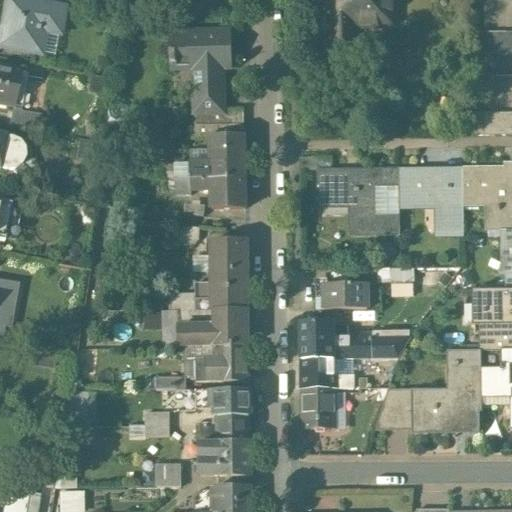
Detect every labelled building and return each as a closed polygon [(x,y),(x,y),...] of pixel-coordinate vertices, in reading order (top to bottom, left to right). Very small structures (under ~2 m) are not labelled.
[(327,0),(329,52),(337,52),(342,57),(350,56),(356,50),(356,42),(350,36),(348,36),(347,34),(359,22),(369,22),(374,22),(379,27),(392,27),(391,0),(327,0)] [(62,11),(5,2),(0,32),(0,31),(0,49),(39,56),(42,34),(43,27),(60,29),(62,11)] [(478,75),(511,75),(511,30),(478,31),(478,75)] [(57,36),(42,34),(40,55),(54,57),(57,36)] [(228,34),(169,36),(170,71),(194,70),(195,99),(223,98),(221,69),(228,70),(229,69),(228,34)] [(26,76),(0,72),(0,107),(13,109),(16,94),(23,95),(26,76)] [(107,79),(90,77),(87,93),(104,96),(107,79)] [(41,117),(11,112),(8,128),(38,134),(41,117)] [(243,113),(196,115),(196,128),(208,127),(244,127),(243,113)] [(496,137),(495,114),(483,115),(483,137),(496,137)] [(507,137),(507,114),(495,114),(496,137),(507,137)] [(483,137),(483,115),(473,115),(473,137),(483,137)] [(244,127),(208,127),(209,151),(211,151),(211,150),(244,149),(244,127)] [(17,143),(11,140),(0,138),(0,170),(5,171),(13,171),(14,170),(20,166),(21,165),(24,159),(23,151),(23,149),(18,144),(17,143)] [(244,149),(211,150),(211,151),(211,169),(211,181),(245,180),(244,149)] [(189,169),(175,170),(176,182),(190,182),(189,169)] [(211,169),(189,169),(190,182),(211,181),(211,169)] [(511,170),(463,172),(463,205),(495,204),(496,232),(500,232),(511,232),(511,170)] [(463,172),(399,173),(399,209),(440,208),(440,236),(464,236),(463,205),(463,172)] [(399,173),(318,173),(319,209),(351,208),(351,237),(400,237),(399,209),(399,173)] [(245,180),(211,181),(212,192),(212,210),(245,210),(245,180)] [(211,181),(190,182),(190,193),(212,192),(211,181)] [(10,205),(0,203),(0,242),(3,243),(10,205)] [(511,232),(500,232),(500,236),(501,277),(505,277),(505,292),(511,292),(511,232)] [(245,243),(210,242),(210,259),(215,259),(215,273),(216,273),(239,274),(247,274),(245,243)] [(393,296),(415,297),(415,269),(380,268),(380,282),(393,282),(393,296)] [(324,271),(301,271),(301,283),(324,283),(324,271)] [(214,286),(195,286),(195,299),(216,298),(216,273),(215,273),(214,273),(214,286)] [(239,274),(216,273),(216,298),(216,311),(247,311),(247,282),(239,274)] [(0,335),(2,336),(8,300),(2,299),(5,281),(0,280),(0,335)] [(367,312),(367,286),(324,287),(324,301),(318,301),(318,312),(367,312)] [(511,292),(505,292),(474,293),(474,326),(479,326),(479,352),(481,352),(502,352),(511,351),(511,292)] [(216,311),(176,311),(176,320),(216,320),(216,311)] [(247,311),(216,311),(216,320),(217,333),(203,333),(203,327),(176,327),(176,346),(213,346),(248,346),(247,311)] [(332,325),(302,325),(302,362),(333,361),(349,361),(349,339),(333,339),(332,325)] [(412,338),(373,339),(373,361),(398,361),(412,338)] [(373,339),(349,339),(349,361),(373,361),(373,339)] [(248,346),(213,346),(213,359),(196,359),(196,383),(248,383),(248,346)] [(511,351),(502,352),(502,366),(500,366),(500,371),(481,371),(481,393),(510,392),(511,430),(511,351)] [(479,352),(446,353),(447,394),(412,395),(413,432),(413,434),(457,434),(457,430),(477,429),(477,413),(482,413),(481,393),(481,371),(481,352),(479,352)] [(333,361),(302,362),(303,391),(333,391),(333,378),(333,377),(333,361)] [(347,378),(333,378),(333,391),(347,391),(347,378)] [(186,380),(157,380),(157,394),(186,393),(186,380)] [(333,391),(303,391),(303,397),(302,397),(303,431),(334,431),(333,391)] [(97,420),(96,392),(72,393),(73,421),(97,420)] [(412,393),(388,393),(376,432),(413,432),(412,395),(412,393)] [(249,394),(196,395),(195,411),(216,411),(216,419),(249,419),(249,394)] [(169,415),(145,415),(145,427),(169,427),(169,415)] [(249,419),(216,419),(216,426),(196,426),(196,444),(199,444),(217,444),(249,443),(249,419)] [(76,457),(88,457),(87,426),(75,427),(76,457)] [(169,439),(169,427),(145,427),(145,439),(169,439)] [(249,443),(217,444),(199,444),(200,478),(217,478),(250,478),(249,443)] [(56,463),(58,490),(78,489),(77,462),(56,463)] [(182,488),(183,464),(157,464),(156,488),(182,488)] [(249,511),(249,490),(213,490),(213,511),(249,511)] [(84,511),(83,491),(58,492),(58,511),(84,511)]
